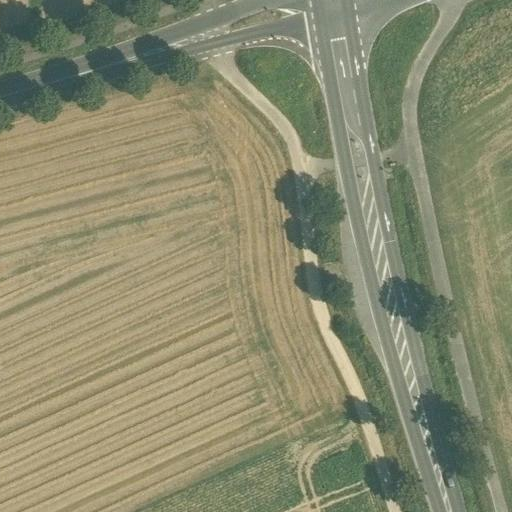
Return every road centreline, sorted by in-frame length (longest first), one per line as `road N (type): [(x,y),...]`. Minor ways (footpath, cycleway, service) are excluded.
road 1 (track): [(210,0),(228,68),(282,126),(297,155),(324,327),(362,407),(396,511)]
road 2 (track): [(500,511),(409,155),(407,102),(416,70),(459,0)]
road 3 (secondary): [(333,7),(382,274),(448,511)]
road 4 (secondary): [(333,7),(0,97)]
